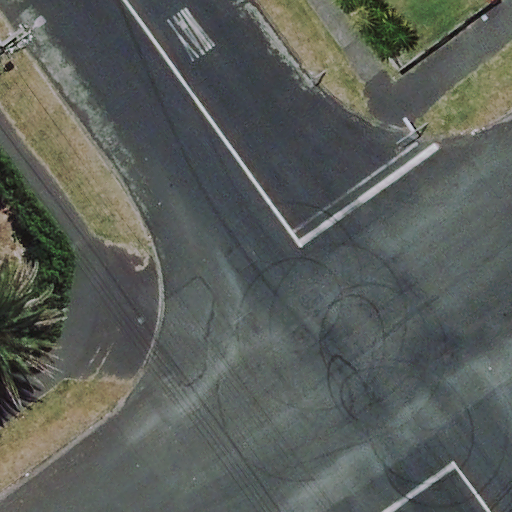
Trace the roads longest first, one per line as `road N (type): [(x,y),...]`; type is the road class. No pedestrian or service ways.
road 1 (residential): [(375,357),(120,0)]
road 2 (residential): [(375,357),(166,511)]
road 3 (residential): [(486,511),(375,357)]
road 4 (residential): [(511,256),(375,357)]
